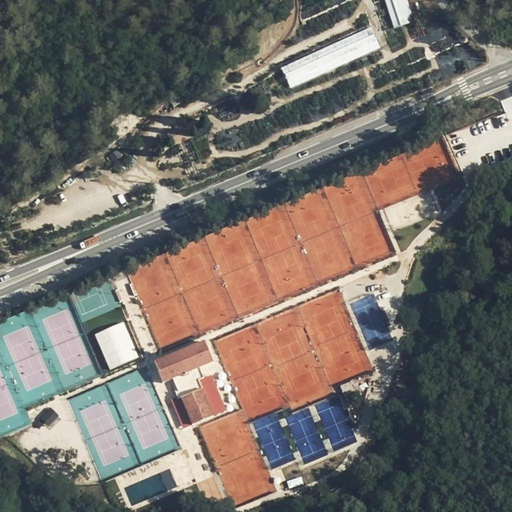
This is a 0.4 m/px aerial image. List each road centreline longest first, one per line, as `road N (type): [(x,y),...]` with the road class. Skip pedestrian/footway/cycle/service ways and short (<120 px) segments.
road 1 (primary): [(511,71),(102,242)]
road 2 (unknown): [(339,143),(281,0)]
